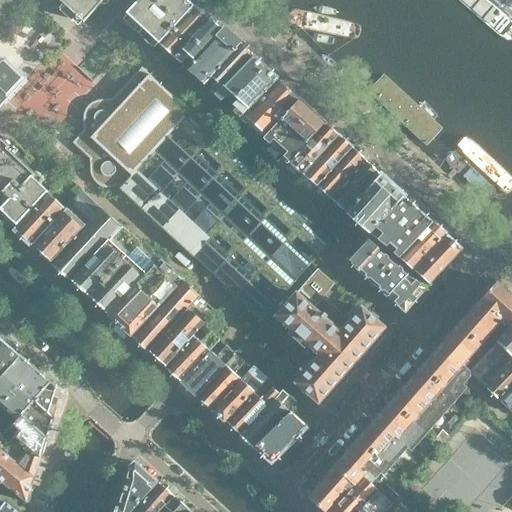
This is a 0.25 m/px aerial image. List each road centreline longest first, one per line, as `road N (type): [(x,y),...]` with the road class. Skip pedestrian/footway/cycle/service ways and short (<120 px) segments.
road 1 (residential): [(327,437),(294,404),(286,361),(12,114)]
road 2 (residential): [(218,0),(491,252)]
road 3 (residential): [(327,437),(491,252)]
road 4 (residential): [(173,393),(0,233)]
road 5 (residential): [(278,490),(173,393)]
road 6 (residential): [(75,390),(35,511)]
